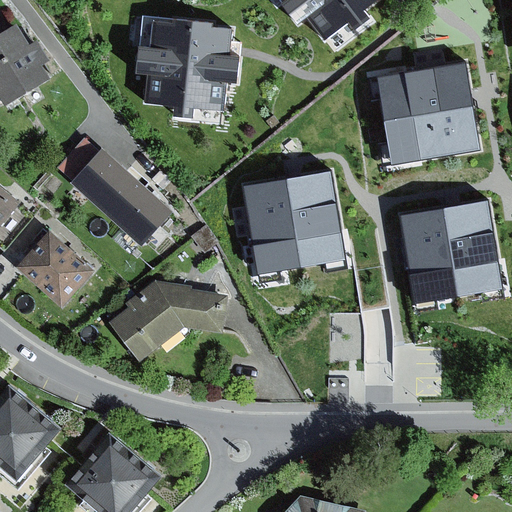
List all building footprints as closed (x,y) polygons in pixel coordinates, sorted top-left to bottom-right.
[(287,0),(304,21),(313,14),(330,37),(354,18),(360,26),(376,14),(370,7),(378,0),(287,0)] [(175,11),(175,15),(157,14),(155,42),(144,41),(141,70),(152,71),(150,99),(181,101),(180,111),(199,113),(200,103),(230,106),(232,77),(244,78),(246,49),(235,48),(237,20),(216,19),(216,14),(175,11)] [(20,21),(0,32),(0,87),(8,101),(51,74),(44,63),(52,58),(38,36),(32,40),(20,21)] [(469,59),(381,74),(397,163),(485,148),(469,59)] [(73,180),(101,150),(86,136),(58,166),(73,180)] [(144,244),(176,208),(105,145),(101,150),(73,180),(144,244)] [(334,167),(245,183),(262,274),(351,258),(334,167)] [(0,182),(0,221),(15,203),(19,198),(0,182)] [(491,196),(403,211),(418,300),(506,285),(491,196)] [(15,203),(0,221),(0,243),(5,248),(31,217),(15,203)] [(209,223),(193,236),(207,252),(220,241),(209,223)] [(52,227),(19,265),(65,304),(98,267),(52,227)] [(131,305),(112,320),(143,358),(187,324),(225,330),(231,293),(193,288),(194,284),(158,278),(127,300),(131,305)] [(386,295),(362,299),(366,330),(378,328),(391,327),(386,295)] [(63,425),(10,382),(0,394),(0,460),(21,477),(63,425)] [(131,511),(164,472),(112,430),(89,457),(69,482),(106,511),(131,511)] [(303,494),(285,511),(367,511),(368,509),(303,494)]
